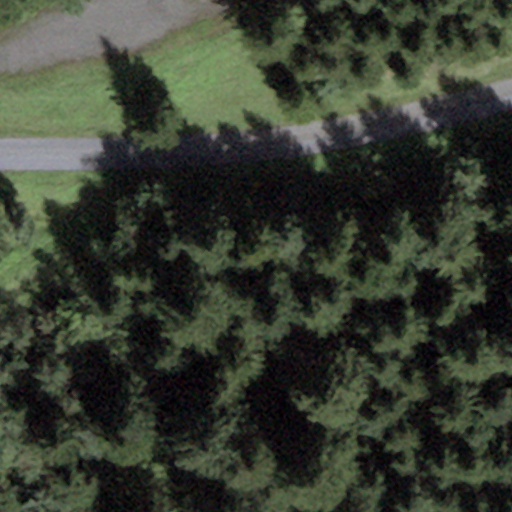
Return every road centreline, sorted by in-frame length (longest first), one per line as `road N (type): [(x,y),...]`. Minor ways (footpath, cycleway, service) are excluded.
road 1 (unclassified): [(511,86),(222,147),(0,143)]
road 2 (track): [(0,269),(222,147)]
